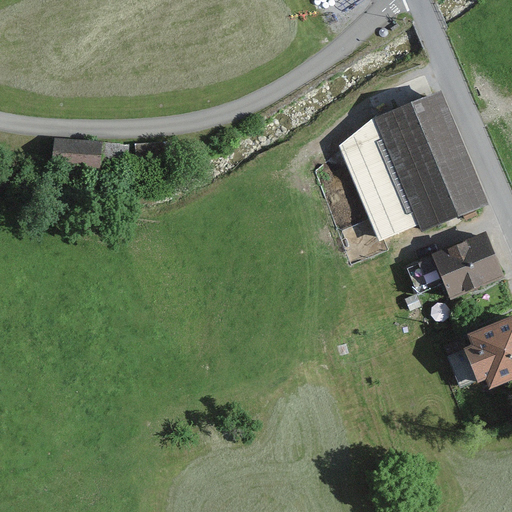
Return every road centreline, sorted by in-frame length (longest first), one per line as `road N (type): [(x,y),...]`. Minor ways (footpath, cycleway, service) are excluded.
road 1 (residential): [(395,0),(317,64),(219,116),(113,132),(0,121)]
road 2 (unclassified): [(511,227),(418,0)]
